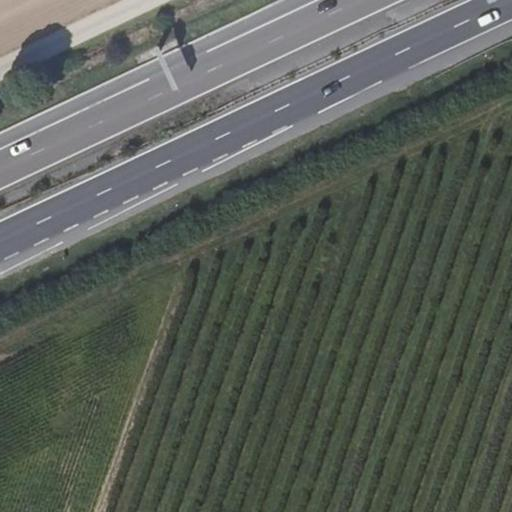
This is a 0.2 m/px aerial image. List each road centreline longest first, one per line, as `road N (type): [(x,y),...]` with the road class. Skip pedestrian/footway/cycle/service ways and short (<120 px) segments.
road 1 (trunk): [(0,242),(511,1)]
road 2 (trunk): [(360,0),(0,169)]
road 3 (track): [(0,62),(130,0)]
